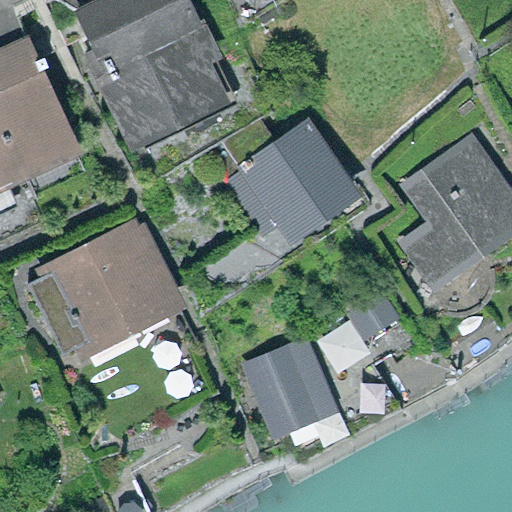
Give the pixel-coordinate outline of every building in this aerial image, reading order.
[(186,0),(106,0),(79,13),(135,130),(209,94),(193,62),(212,53),(186,0)] [(1,56),(0,56),(0,121),(19,162),(72,137),(28,43),(1,56)] [(0,170),(19,162),(0,121),(0,170)] [(227,180),(263,232),(340,179),(304,127),(227,180)] [(511,217),(511,212),(467,151),(417,187),(444,223),(415,244),(436,273),(511,217)] [(139,226),(27,283),(63,353),(175,295),(139,226)] [(379,294),(350,312),(360,329),(389,311),(379,294)] [(316,412),(287,349),(247,367),(276,430),(316,412)] [(149,511),(133,479),(104,494),(113,511),(149,511)]
